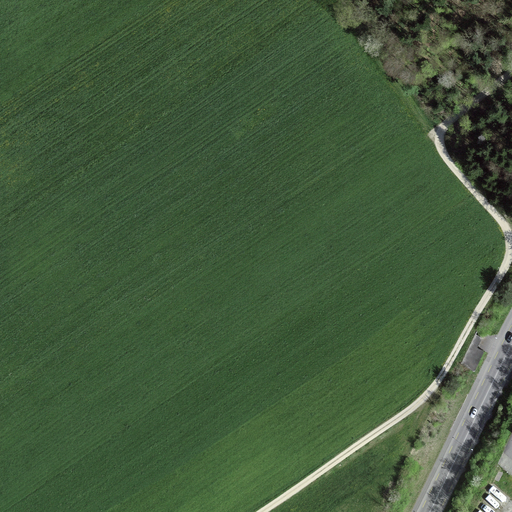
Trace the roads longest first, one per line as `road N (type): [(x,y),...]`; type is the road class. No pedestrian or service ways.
road 1 (track): [(511,70),(437,131),(441,153),(506,230),(508,261),(430,395),(254,511)]
road 2 (primary): [(429,511),(511,343)]
